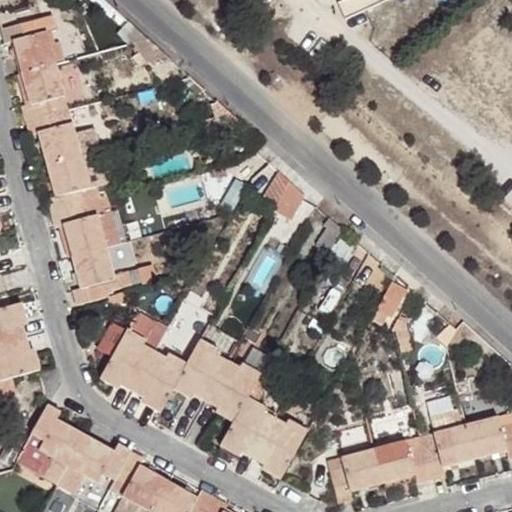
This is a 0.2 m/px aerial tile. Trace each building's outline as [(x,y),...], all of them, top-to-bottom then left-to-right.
[(342,0),(343,1),(337,4),(346,20),(388,0),(342,0)] [(48,19),(0,31),(0,33),(4,47),(12,44),(29,107),(21,109),(28,137),(37,135),(54,198),(46,201),(48,212),(53,229),(62,227),(80,290),(70,292),(74,308),(108,298),(104,285),(114,283),(105,249),(119,245),(106,198),(100,199),(97,187),(88,189),(78,152),(96,147),(91,129),(73,134),(71,125),(60,128),(53,102),(63,100),(53,63),(49,45),(46,34),(51,32),(48,19)] [(125,44),(142,39),(124,23),(114,33),(125,44)] [(161,56),(143,40),(130,45),(142,63),(161,56)] [(49,45),(53,63),(59,61),(55,44),(49,45)] [(289,187),(278,177),(263,200),(276,209),(289,187)] [(304,201),(289,187),(276,209),(294,219),(304,201)] [(337,230),(325,218),(319,226),(323,228),(315,240),(315,241),(313,243),(325,252),(337,230)] [(373,310),(388,317),(402,291),(387,282),(373,310)] [(128,294),(108,298),(111,309),(130,303),(128,294)] [(0,402),(16,398),(10,380),(38,372),(34,352),(29,352),(23,327),(26,325),(22,306),(0,311),(0,402)] [(112,356),(99,380),(142,401),(139,405),(158,415),(172,392),(190,402),(192,397),(216,411),(213,415),(232,425),(218,448),(238,459),(240,455),(262,467),(260,472),(278,482),(307,432),(288,422),(286,426),(263,413),(265,410),(246,400),(260,375),(241,366),(239,369),(215,356),(223,343),(204,334),(185,366),(167,355),(165,358),(155,354),(168,331),(136,313),(126,332),(111,323),(98,348),(112,356)] [(409,319),(397,322),(402,345),(414,342),(409,319)] [(249,350),(241,366),(260,375),(268,359),(249,350)] [(221,511),(226,505),(200,492),(196,499),(138,467),(142,460),(116,446),(113,452),(55,421),(58,414),(46,408),(15,463),(72,495),(83,477),(96,484),(101,475),(113,482),(109,492),(122,499),(116,511),(221,511)] [(325,462),(336,506),(351,502),(348,494),(412,480),(414,486),(443,478),(441,470),(505,455),(508,462),(511,461),(511,426),(498,429),(495,419),(459,426),(455,410),(423,419),(432,444),(406,453),(404,443),(325,462)] [(498,429),(511,426),(511,421),(511,416),(495,419),(498,429)]
